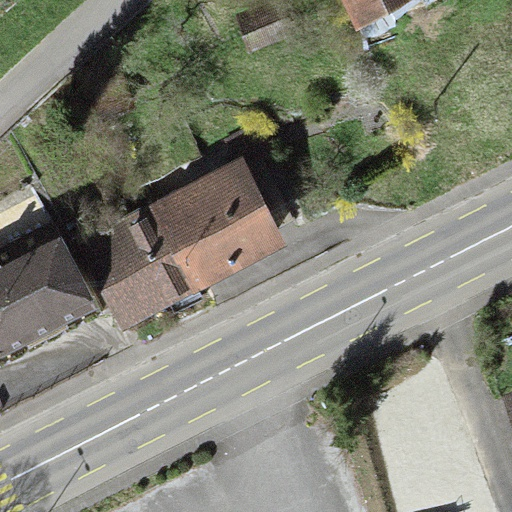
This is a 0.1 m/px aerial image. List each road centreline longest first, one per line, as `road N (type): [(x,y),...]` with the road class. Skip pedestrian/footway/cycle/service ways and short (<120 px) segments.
road 1 (primary): [(0,488),(446,259)]
road 2 (residential): [(446,259),(460,373),(498,511)]
road 3 (residential): [(0,107),(116,0)]
